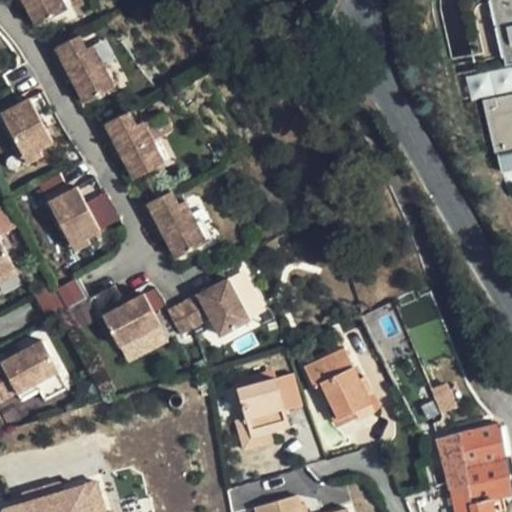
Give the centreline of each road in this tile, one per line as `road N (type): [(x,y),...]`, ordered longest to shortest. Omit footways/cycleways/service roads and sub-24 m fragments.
road 1 (residential): [(511,419),(470,368),(338,66),(338,21),(362,2)]
road 2 (tertiary): [(511,308),(366,52),(362,2)]
road 3 (residential): [(0,5),(76,113),(177,294)]
